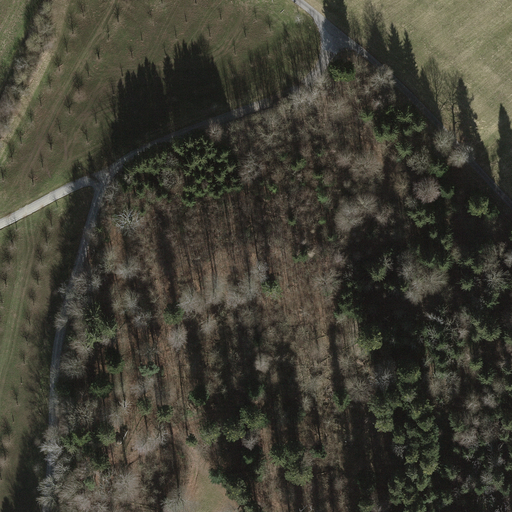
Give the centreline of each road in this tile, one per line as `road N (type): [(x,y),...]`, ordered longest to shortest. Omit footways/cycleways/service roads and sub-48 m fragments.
road 1 (track): [(29,511),(99,178),(148,150),(290,95),(325,62),(326,27)]
road 2 (track): [(294,0),(390,76),(511,197)]
road 3 (track): [(325,62),(395,193)]
